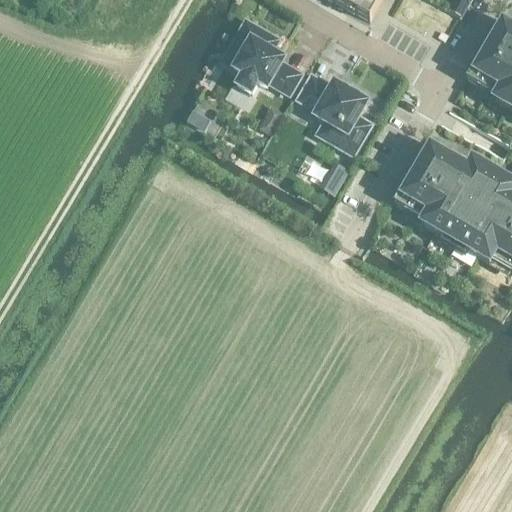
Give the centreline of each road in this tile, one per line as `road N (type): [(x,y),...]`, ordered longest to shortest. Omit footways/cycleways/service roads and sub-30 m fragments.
road 1 (residential): [(442,88),(354,244)]
road 2 (unclassified): [(442,88),(296,0)]
